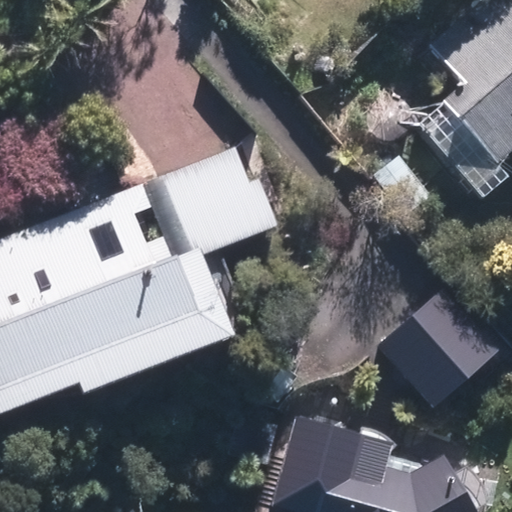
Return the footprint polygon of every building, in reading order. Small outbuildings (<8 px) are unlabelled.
[(511,0),(504,0),(441,52),(480,99),(462,113),(468,119),(441,141),(502,214),(511,205),(511,0)] [(249,154),(0,252),(0,441),(6,456),(113,413),(117,425),(264,367),(226,267),(296,240),(277,191),(265,195),(249,154)] [(410,228),(441,203),(406,158),(374,183),(410,228)] [(389,353),(449,422),(511,368),(511,361),(454,296),(389,353)] [(431,487),(409,482),(414,456),(318,435),(300,511),(486,511),(460,470),(431,487)]
